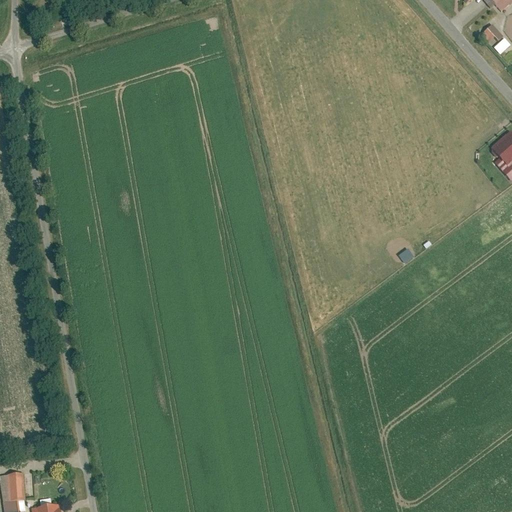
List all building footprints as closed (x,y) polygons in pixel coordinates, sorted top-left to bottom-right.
[(511,0),(485,0),(492,7),(496,3),(502,10),(511,0)] [(495,26),(485,35),(501,54),(511,45),(495,26)] [(511,134),(492,150),(507,169),(511,165),(511,134)] [(404,266),(414,258),(407,250),(398,258),(404,266)] [(19,501),(27,500),(24,475),(1,478),(5,503),(19,501)] [(20,511),(19,501),(5,503),(5,511),(20,511)]
